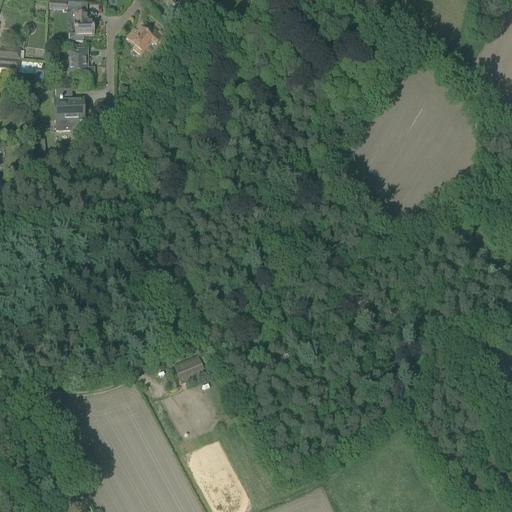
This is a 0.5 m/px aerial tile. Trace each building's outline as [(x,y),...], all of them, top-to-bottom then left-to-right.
[(190,8),(196,0),(161,0),(166,6),(169,9),(174,5),(171,2),(172,0),(187,0),(184,4),(190,8)] [(380,2),(375,0),(370,0),(366,8),(377,15),(380,11),(376,8),(380,2)] [(48,2),(48,9),(64,10),(65,10),(66,4),(48,2)] [(74,22),(74,35),(68,35),(69,43),(83,43),(82,37),(93,36),(93,22),(85,22),(85,18),(86,18),(86,14),(74,14),(74,22)] [(153,31),(150,28),(142,22),(134,31),(133,30),(125,40),(135,48),(133,50),(139,55),(150,42),(155,47),(162,38),(153,30),(153,31)] [(181,38),(172,31),(167,36),(176,43),(181,38)] [(87,50),(77,50),(67,51),(67,61),(71,61),(71,70),(68,70),(68,80),(83,80),(93,79),(93,69),(85,69),(85,60),(87,60),(87,50)] [(11,60),(10,70),(18,71),(19,61),(11,60)] [(84,121),(83,106),(83,100),(53,100),(54,121),(54,131),(70,131),(76,124),(76,121),(84,121)] [(205,374),(198,358),(174,367),(181,383),(205,374)]
